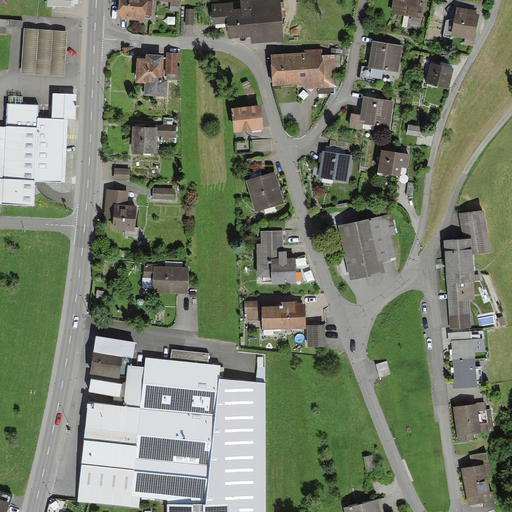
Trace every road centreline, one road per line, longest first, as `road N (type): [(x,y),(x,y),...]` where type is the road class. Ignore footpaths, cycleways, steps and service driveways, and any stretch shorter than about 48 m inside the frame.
road 1 (residential): [(410,266),(441,122),(496,0)]
road 2 (residential): [(94,37),(181,39),(238,51),(257,73),(288,159)]
road 3 (residential): [(457,511),(427,290),(410,266)]
road 4 (residential): [(340,324),(420,511)]
road 5 (tertiary): [(33,511),(72,319)]
road 6 (track): [(511,106),(467,161),(425,256),(410,266)]
road 7 (tertiary): [(84,226),(94,37)]
road 8 (residential): [(288,159),(343,88),(363,0)]
road 9 (residential): [(288,159),(340,324)]
road 10 (residential): [(72,319),(226,349)]
